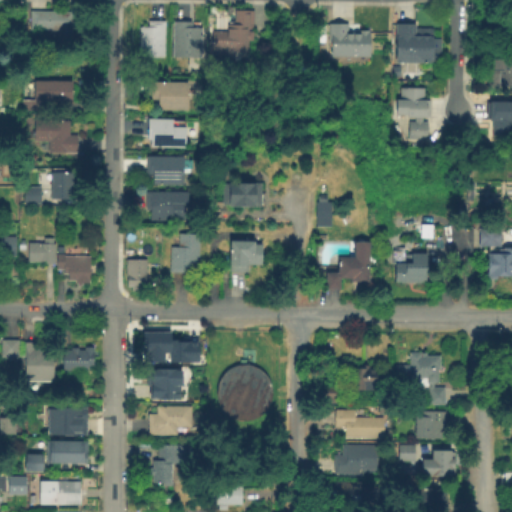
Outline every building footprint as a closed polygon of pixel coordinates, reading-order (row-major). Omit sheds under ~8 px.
[(27,11),(75,12),(75,32),(26,31),(27,11)] [(246,43),(246,53),(231,53),(231,60),(209,60),(209,31),(224,31),(224,24),(232,24),(232,12),(251,12),(251,43),(246,43)] [(164,21),(163,59),(136,58),(137,27),(146,28),(146,21),(164,21)] [(170,22),(189,22),(189,28),(201,28),(201,60),(170,59),(170,22)] [(368,58),(328,57),(329,41),(324,41),(325,23),(346,24),(346,33),(356,34),(356,30),(369,30),(368,58)] [(431,62),(395,63),(394,24),(413,24),(413,29),(431,28),(431,62)] [(511,88),(486,88),(486,60),(511,60),(511,88)] [(398,67),(398,77),(389,77),(389,67),(398,67)] [(72,103),(38,103),(38,113),(20,113),(20,98),(28,98),(27,83),(71,83),(72,103)] [(156,112),(156,102),(144,102),(145,84),(188,85),(187,113),(156,112)] [(425,138),(403,138),(403,123),(411,123),(411,117),(394,118),(393,100),(398,100),(398,89),(421,89),(421,101),(427,101),(427,118),(420,118),(420,123),(425,123),(425,138)] [(511,102),(511,137),(489,137),(489,122),(482,122),(483,102),(511,102)] [(75,153),(46,152),(47,143),(31,143),(32,120),(67,121),(67,136),(76,136),(75,153)] [(183,150),(150,150),(150,142),(144,142),(144,121),(170,121),(170,129),(183,129),(183,150)] [(181,186),(151,186),(151,177),(142,177),(142,158),(181,158),(181,186)] [(74,200),(48,200),(49,173),(75,174),(74,200)] [(260,206),(220,207),(219,185),(260,184),(260,206)] [(39,206),(21,206),(22,187),(39,188),(39,206)] [(191,221),(148,221),(148,212),(142,212),(142,193),(191,193),(191,221)] [(329,204),(329,229),(314,229),(314,204),(329,204)] [(430,227),(430,241),(417,241),(418,226),(430,227)] [(498,248),(477,248),(477,229),(498,229),(498,248)] [(166,274),(167,248),(176,248),(176,235),(196,235),(196,270),(187,270),(187,274),(166,274)] [(0,253),(0,238),(14,238),(14,253),(0,253)] [(52,266),(38,266),(38,263),(26,263),(26,243),(38,243),(38,246),(42,246),(42,239),(52,239),(52,266)] [(259,267),(245,267),(245,274),(227,274),(228,242),(253,242),(253,245),(259,245),(259,267)] [(324,292),(323,274),(335,274),(335,260),(353,259),(352,244),(367,243),(367,285),(349,285),(349,280),(338,280),(338,291),(324,292)] [(511,277),(495,277),(495,282),(485,281),(486,256),(495,256),(495,251),(511,251),(511,277)] [(87,285),(74,285),(74,282),(66,282),(66,276),(62,276),(62,271),(54,271),(55,255),(62,255),(62,258),(88,258),(87,285)] [(424,285),(393,285),(392,266),(410,266),(409,256),(423,256),(424,285)] [(123,262),(145,261),(146,288),(124,288),(123,262)] [(168,330),(140,330),(141,362),(168,362),(168,360),(168,335),(168,330)] [(168,360),(194,360),(194,338),(185,338),(185,335),(168,335),(168,360)] [(0,359),(0,341),(17,341),(17,360),(0,359)] [(52,382),(23,382),(24,359),(21,359),(21,343),(34,343),(34,350),(52,350),(52,382)] [(60,372),(60,352),(68,352),(68,349),(77,349),(77,352),(83,352),(83,348),(95,348),(95,367),(86,367),(86,372),(60,372)] [(444,405),(425,405),(425,380),(392,380),(392,366),(406,365),(406,352),(425,352),(425,357),(438,357),(438,384),(443,384),(444,405)] [(177,367),(177,383),(175,383),(175,398),(144,397),(144,383),(142,384),(142,370),(146,370),(146,367),(177,367)] [(242,422),(252,420),(261,414),(267,405),(269,394),(267,384),(261,375),(252,369),(241,367),(231,369),(222,375),(216,384),(214,395),(216,405),(222,414),(231,420),(242,422)] [(376,392),(346,391),(347,369),(377,369),(376,392)] [(145,436),(145,415),(154,415),(154,406),(191,407),(191,428),(174,427),(174,436),(145,436)] [(65,436),(45,436),(45,409),(65,409),(65,436)] [(382,439),(342,439),(342,429),(333,429),(333,410),(353,410),(353,418),(381,418),(382,439)] [(445,440),(413,440),(413,412),(445,412),(445,440)] [(0,436),(0,419),(16,420),(16,437),(0,436)] [(85,464),(43,464),(43,442),(85,442),(85,464)] [(413,461),(396,461),(397,443),(413,444),(413,461)] [(377,468),(357,469),(357,474),(331,474),(331,455),(339,455),(339,445),(377,445),(377,468)] [(150,485),(150,476),(146,476),(146,468),(149,468),(149,461),(155,461),(155,446),(184,446),(185,464),(174,464),(174,485),(150,485)] [(454,476),(421,476),(421,460),(430,460),(430,451),(449,451),(449,459),(454,459),(454,476)] [(40,456),(40,474),(22,474),(22,456),(40,456)] [(6,495),(6,478),(22,478),(22,495),(6,495)] [(78,482),(78,508),(37,508),(37,482),(78,482)] [(379,511),(341,510),(341,502),(332,502),(332,482),(357,482),(357,486),(379,487),(379,511)] [(238,503),(208,502),(209,484),(238,484),(238,503)] [(450,490),(450,511),(414,511),(414,490),(450,490)] [(172,501),(159,501),(159,493),(172,493),(172,501)]
